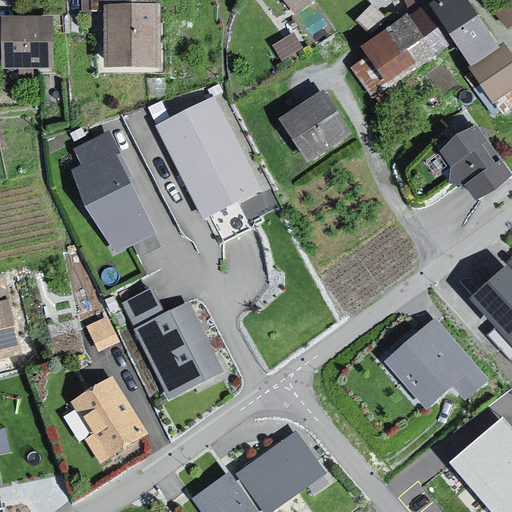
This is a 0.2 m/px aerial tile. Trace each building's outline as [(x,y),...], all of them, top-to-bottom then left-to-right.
[(113,9),(153,7),(153,0),(112,0),(113,6),(113,9)] [(307,0),(287,0),(298,13),(310,3),(307,0)] [(469,9),(463,0),(448,0),(439,7),(459,37),(458,38),(459,39),(473,61),(494,46),(486,35),(479,24),(483,21),(473,6),(469,9)] [(511,24),(511,0),(497,14),(509,28),(511,24)] [(111,64),(156,64),(156,21),(153,21),(153,7),(113,9),(113,21),(110,21),(111,64)] [(437,54),(444,49),(459,39),(458,38),(439,7),(416,23),(437,54)] [(8,65),(49,64),(49,23),(7,23),(7,41),(8,65)] [(416,68),(437,54),(416,23),(395,37),(396,40),(371,57),(357,68),(376,95),(415,67),(416,68)] [(493,112),(500,107),(494,99),(511,86),(511,62),(503,50),(498,53),(477,68),(473,70),(475,72),(467,77),(493,112)] [(502,110),(511,103),(511,86),(494,99),(500,107),(502,110)] [(322,98),(288,121),(311,156),(345,133),(322,98)] [(259,189),(213,100),(160,127),(183,174),(190,171),(194,179),(188,183),(205,217),(210,214),(237,201),(259,189)] [(499,163),(485,144),(485,143),(475,129),(444,151),(454,164),(451,183),(469,186),(479,199),(510,177),(499,163)] [(109,236),(145,218),(124,177),(128,175),(109,137),(80,152),(88,168),(77,173),(109,236)] [(224,242),(251,229),(237,201),(210,214),(224,242)] [(511,272),(506,266),(471,298),(511,342),(511,272)] [(0,356),(19,352),(2,283),(0,283),(0,356)] [(140,331),(154,324),(141,297),(126,305),(140,331)] [(195,335),(192,328),(196,326),(187,308),(154,324),(140,331),(171,394),(201,379),(193,365),(211,355),(199,333),(195,335)] [(94,340),(117,331),(109,312),(86,321),(94,340)] [(460,372),(425,332),(392,361),(429,404),(440,394),(455,381),(468,395),(484,382),(469,364),(460,372)] [(128,411),(110,382),(75,403),(96,436),(89,441),(101,460),(144,433),(129,410),(128,411)] [(511,511),(511,429),(501,417),(450,462),(494,511),(511,511)] [(296,469),(281,447),(243,475),(248,482),(238,490),(229,478),(199,500),(207,511),(254,511),(264,505),(269,511),(307,483),(314,493),(329,483),(311,458),(296,469)]
